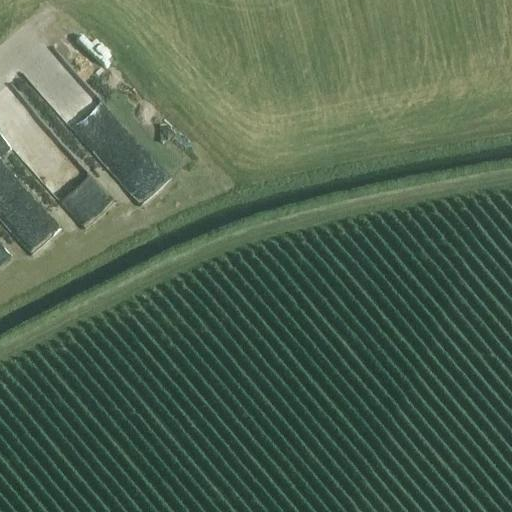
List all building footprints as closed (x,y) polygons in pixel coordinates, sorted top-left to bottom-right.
[(160,141),(69,38),(42,62),(133,165),(160,141)] [(24,77),(0,98),(0,100),(62,171),(87,149),(24,77)] [(0,192),(53,242),(79,213),(0,139),(0,192)] [(97,150),(60,174),(71,190),(107,166),(97,150)] [(107,163),(77,191),(105,222),(135,194),(107,163)] [(182,164),(154,187),(161,195),(189,173),(182,164)] [(0,273),(2,275),(28,251),(0,220),(0,273)]
